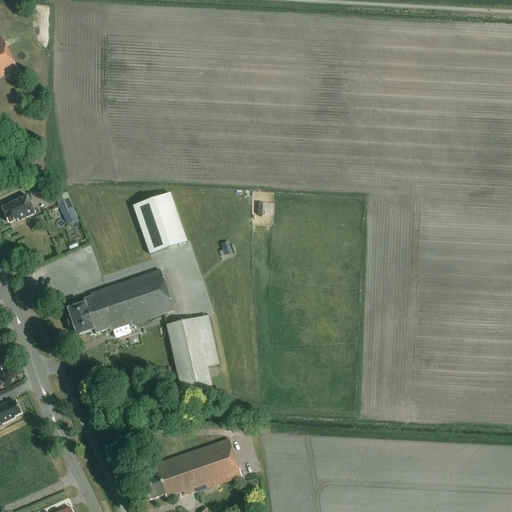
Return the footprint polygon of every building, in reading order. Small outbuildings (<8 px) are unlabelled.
[(0,77),(17,69),(2,38),(0,39),(0,77)] [(74,212),(66,193),(55,198),(63,217),(74,212)] [(150,255),(187,242),(170,194),(133,207),(150,255)] [(21,220),(35,213),(27,196),(3,208),(6,215),(6,216),(5,218),(7,222),(9,222),(9,223),(20,218),(21,220)] [(232,254),(228,243),(221,245),(225,256),(232,254)] [(111,332),(174,311),(161,271),(90,295),(91,297),(84,299),(85,304),(69,309),(67,309),(67,311),(68,310),(70,318),(68,322),(67,322),(70,327),(74,329),(77,336),(76,336),(77,337),(78,336),(94,330),(96,334),(110,329),(111,332)] [(208,368),(220,365),(208,315),(167,325),(183,397),(213,390),(208,368)] [(248,333),(249,358),(262,357),(262,339),(257,340),(257,333),(248,333)] [(1,405),(0,405),(0,423),(8,420),(7,419),(15,415),(9,403),(1,407),(1,405)] [(166,499),(179,494),(180,497),(195,493),(242,478),(229,440),(155,465),(158,473),(142,478),(149,501),(165,496),(166,499)]
